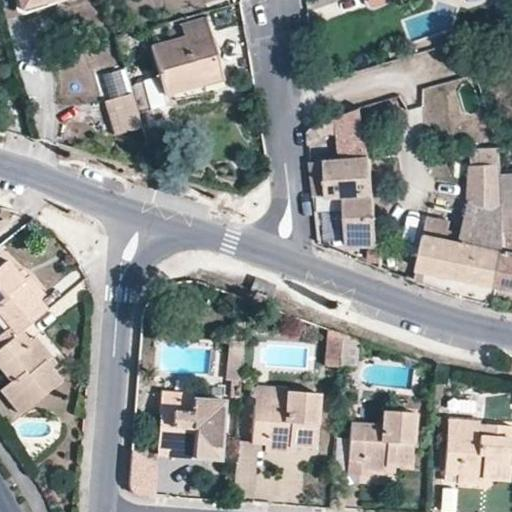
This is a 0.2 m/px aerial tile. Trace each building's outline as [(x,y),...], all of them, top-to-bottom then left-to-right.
[(52,0),(19,0),(22,8),(52,0)] [(183,27),(186,40),(154,49),(167,96),(225,80),(209,20),(183,27)] [(384,44),(387,55),(398,52),(395,41),(384,44)] [(27,136),(55,135),(51,49),(23,50),(27,136)] [(126,68),(102,74),(108,98),(132,93),(126,68)] [(141,107),(163,104),(159,79),(137,82),(141,107)] [(142,129),(132,95),(105,102),(115,136),(142,129)] [(332,120),(337,143),(367,140),(361,108),(332,120)] [(316,125),(307,129),(309,141),(320,135),(316,125)] [(367,140),(337,143),(340,158),(311,161),(316,198),(343,196),(345,243),(378,244),(371,167),(370,156),(367,140)] [(511,141),(499,147),(500,159),(511,153),(511,141)] [(466,150),(467,171),(469,171),(468,201),(458,241),(445,238),(447,229),(425,225),(416,269),(495,285),(504,245),(502,205),(501,176),(500,159),(499,147),(466,150)] [(446,173),(467,171),(466,150),(443,151),(446,173)] [(391,155),(370,156),(371,167),(392,165),(391,155)] [(511,175),(501,176),(502,205),(511,204),(511,175)] [(511,204),(502,205),(504,245),(495,285),(511,288),(511,204)] [(0,314),(16,334),(21,330),(47,308),(40,298),(45,294),(28,275),(24,279),(7,259),(0,265),(0,314)] [(270,295),(275,284),(256,276),(252,288),(270,295)] [(228,347),(243,348),(244,328),(229,326),(228,347)] [(340,367),(342,334),(329,329),(325,366),(340,367)] [(30,342),(21,330),(16,334),(0,346),(0,365),(13,381),(1,390),(20,413),(62,379),(47,360),(52,357),(36,337),(30,342)] [(342,334),(340,367),(355,369),(359,340),(342,334)] [(240,377),(243,348),(228,347),(226,377),(240,377)] [(265,442),(264,452),(290,454),(292,444),(315,446),(319,393),(255,387),(250,441),(265,442)] [(192,394),(158,391),(155,447),(170,448),(169,457),(196,459),(197,450),(220,452),(223,400),(192,398),(192,394)] [(347,462),(361,463),(360,472),(387,474),(388,465),(409,467),(413,413),(382,410),(381,424),(350,422),(347,462)] [(448,418),(446,434),(479,437),(480,424),(479,419),(448,418)] [(457,472),(456,481),(482,483),(483,476),(507,478),(511,426),(480,424),(479,437),(446,434),(444,470),(457,472)] [(347,438),(336,437),(333,484),(343,485),(347,438)] [(237,440),(233,495),(252,496),(255,451),(264,452),(265,442),(250,441),(237,440)] [(155,447),(154,456),(169,457),(170,448),(155,447)] [(137,495),(154,496),(157,464),(131,456),(129,488),(137,495)] [(346,471),(360,472),(361,463),(347,462),(346,471)] [(444,480),(456,481),(457,472),(444,470),(444,480)]
